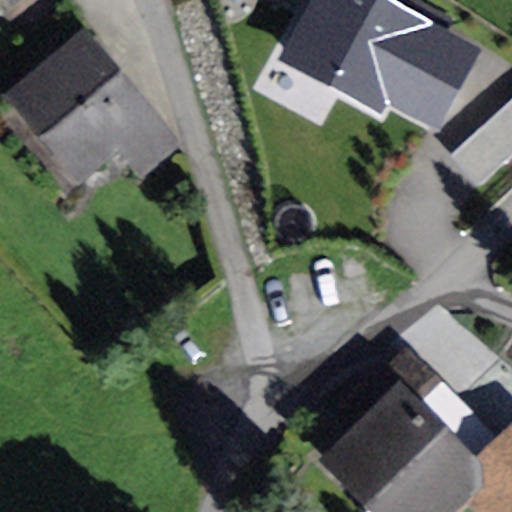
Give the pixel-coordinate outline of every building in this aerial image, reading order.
[(308,0),(276,60),(382,117),(388,105),(437,132),(481,50),(447,31),(454,18),(420,0),(308,0)] [(82,26),(2,95),(59,160),(43,174),(64,198),(118,152),(141,179),(184,142),(82,26)] [(511,155),(511,97),(448,156),(477,187),(511,155)] [(345,428),(316,457),(369,511),(456,511),(466,503),(483,486),(479,459),(476,455),(422,401),(442,382),(406,345),(333,416),(345,428)] [(495,436),(442,382),(422,401),(476,455),(495,436)] [(511,511),(511,420),(495,436),(476,455),(479,459),(483,486),(466,503),(475,511),(511,511)]
